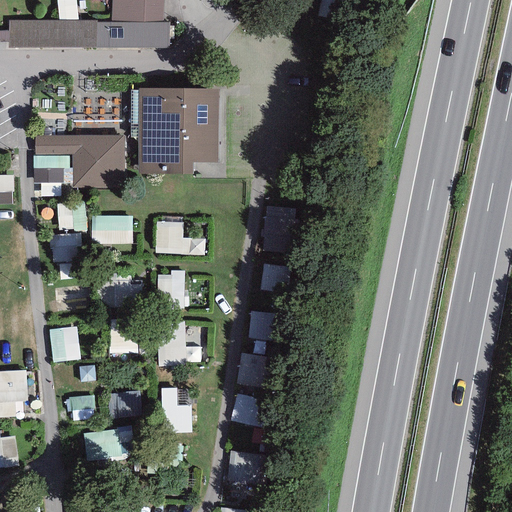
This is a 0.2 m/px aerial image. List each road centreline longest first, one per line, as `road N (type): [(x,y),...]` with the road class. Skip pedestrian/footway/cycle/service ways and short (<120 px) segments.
road 1 (motorway): [(472,0),(403,307),(370,511)]
road 2 (motorway): [(429,511),(511,92)]
road 3 (residential): [(204,35),(185,53),(157,62),(0,65)]
